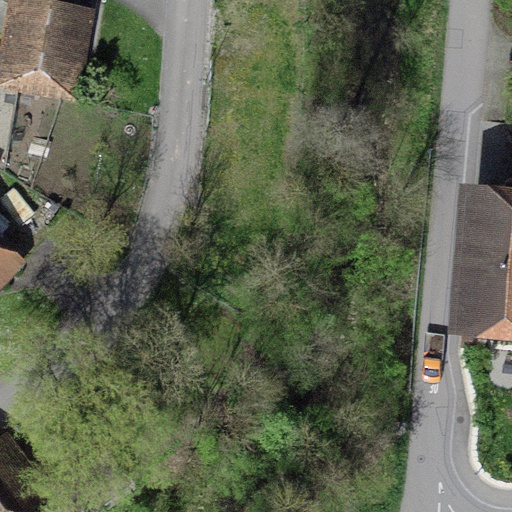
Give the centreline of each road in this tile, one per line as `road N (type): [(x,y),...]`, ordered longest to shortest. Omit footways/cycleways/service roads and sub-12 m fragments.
road 1 (residential): [(469,0),(438,336),(436,511)]
road 2 (residential): [(0,422),(88,356),(157,260),(189,135),(197,0)]
